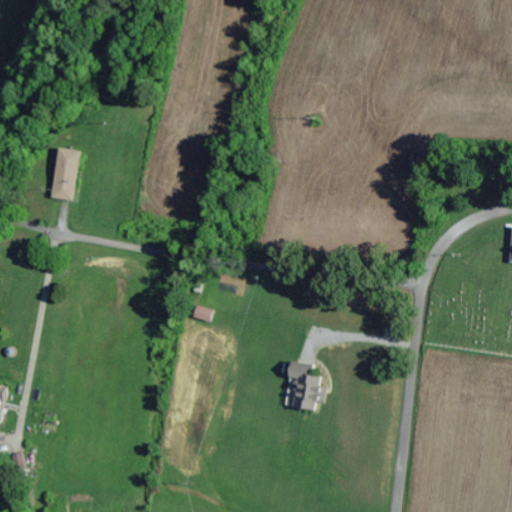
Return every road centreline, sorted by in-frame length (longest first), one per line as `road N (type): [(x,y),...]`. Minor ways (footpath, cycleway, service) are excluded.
road 1 (residential): [(422,287),(219,266),(0,220)]
road 2 (residential): [(395,511),(422,287),(450,238),(511,208)]
